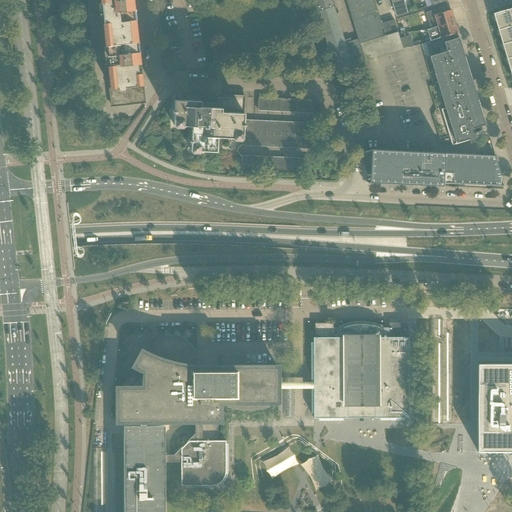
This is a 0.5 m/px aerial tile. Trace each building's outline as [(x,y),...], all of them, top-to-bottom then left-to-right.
[(100,0),(104,35),(135,32),(134,31),(132,31),(131,22),(136,21),(135,20),(131,21),(129,6),(131,6),(130,0),(100,0)] [(359,43),(358,39),(348,42),(345,43),(343,38),(344,38),(343,37),(341,32),(342,32),(341,31),(339,26),(340,26),(340,25),(339,25),(338,20),(338,19),(337,19),(336,14),(336,13),(335,12),(334,8),(334,7),(332,2),(332,1),(331,0),(313,0),(314,0),(313,1),(314,1),(316,7),(315,7),(316,7),(317,13),(318,13),(319,19),(321,24),(321,25),(323,30),(323,31),(325,36),(324,36),(324,37),(325,37),(327,42),(326,42),(326,43),(327,43),(328,48),(328,49),(329,49),(330,54),(330,55),(331,55),(332,60),(332,61),(334,66),(336,75),(361,68),(360,63),(364,62),(358,44),(359,43)] [(345,0),(352,21),(378,13),(374,0),(345,0)] [(404,0),(392,3),(396,16),(407,13),(404,0)] [(511,8),(493,14),(511,78),(511,8)] [(433,11),(426,13),(431,29),(454,21),(451,10),(441,13),(440,13),(436,15),(435,14),(434,14),(433,11)] [(352,21),(358,39),(359,43),(385,35),(382,24),(378,13),(352,21)] [(417,14),(403,17),(405,22),(418,19),(417,14)] [(388,22),(391,33),(398,31),(394,20),(388,22)] [(430,39),(425,40),(426,43),(441,38),(448,36),(458,33),(454,21),(431,29),(427,30),(430,39)] [(382,24),(385,35),(391,33),(388,22),(382,24)] [(391,33),(385,35),(359,43),(358,44),(364,62),(371,60),(371,59),(403,49),(398,31),(391,33)] [(135,32),(104,35),(111,106),(144,102),(142,85),(138,85),(137,76),(139,75),(139,74),(137,74),(136,65),(137,65),(136,58),(135,58),(133,43),(138,43),(138,42),(133,42),(132,32),(135,32)] [(405,38),(400,39),(403,49),(408,47),(405,38)] [(459,38),(454,39),(444,42),(447,52),(430,57),(445,108),(441,109),(452,145),(469,140),(470,143),(477,141),(476,138),(482,136),(480,131),(475,133),(473,129),(485,125),(483,117),(480,106),(462,49),(459,38)] [(173,126),(183,126),(191,127),(190,140),(187,141),(190,143),(190,151),(216,152),(217,137),(242,138),(244,97),(217,95),(216,105),(218,106),(215,108),(213,108),(213,105),(214,105),(210,101),(209,102),(208,102),(205,98),(201,101),(174,100),(174,110),(170,112),(174,114),(173,126)] [(258,99),(257,108),(257,109),(314,112),(314,101),(313,100),(301,99),(300,101),(299,99),(287,99),(286,100),(285,99),(273,98),(272,99),(271,98),(259,97),(258,99)] [(255,145),(302,147),(312,148),(313,125),(256,122),(255,145)] [(359,149),(358,149),(366,174),(368,177),(371,179),(374,180),(385,181),(388,181),(415,182),(419,182),(419,183),(423,183),(424,183),(440,183),(503,187),(504,186),(500,186),(501,176),(501,175),(495,156),(494,156),(440,153),(386,150),(381,150),(371,150),(360,154),(359,149)] [(241,157),(241,158),(240,168),(241,169),(253,169),(254,168),(256,170),(267,170),(268,169),(270,170),(281,171),(282,170),(284,171),(295,171),(296,170),(297,172),(309,172),(311,171),(311,160),(241,157)] [(313,337),(313,384),(313,390),(314,419),(325,419),(334,419),(409,418),(409,337),(407,337),(407,323),(389,323),(389,337),(383,337),(383,326),(379,324),(374,323),(370,322),(365,322),(361,321),(356,322),(352,322),(347,323),(343,325),(339,326),(339,337),(333,337),(333,323),(315,323),(315,337),(313,337)] [(164,511),(165,484),(165,462),(181,462),(181,477),(181,484),(181,485),(211,485),(215,484),(216,484),(217,484),(219,483),(220,482),(221,481),(222,480),(223,479),(224,477),(224,476),(225,475),(225,474),(225,473),(225,471),(226,470),(225,440),(218,441),(217,421),(220,421),(220,402),(230,402),(230,405),(236,407),(242,407),(248,408),(254,407),(260,406),(266,405),(266,402),(277,402),(277,388),(277,382),(277,367),(218,367),(205,367),(197,367),(193,367),(193,359),(193,357),(193,355),(193,353),(192,352),(191,350),(190,348),(189,347),(188,345),(187,344),(186,343),(184,341),(182,341),(181,340),(179,339),(177,339),(175,338),(173,338),(172,338),(170,338),(168,338),(166,339),(164,340),(163,340),(161,341),(159,343),(157,345),(156,347),(154,349),(153,351),(152,353),(151,356),(143,352),(135,366),(146,371),(145,376),(145,380),(145,385),(145,388),(118,388),(118,421),(140,421),(140,425),(124,426),(124,440),(124,484),(124,511),(164,511)] [(477,364),(477,451),(478,452),(479,452),(482,454),(485,452),(489,453),(493,452),(496,454),(500,452),(503,453),(506,452),(511,452),(511,363),(478,364),(477,364)]
